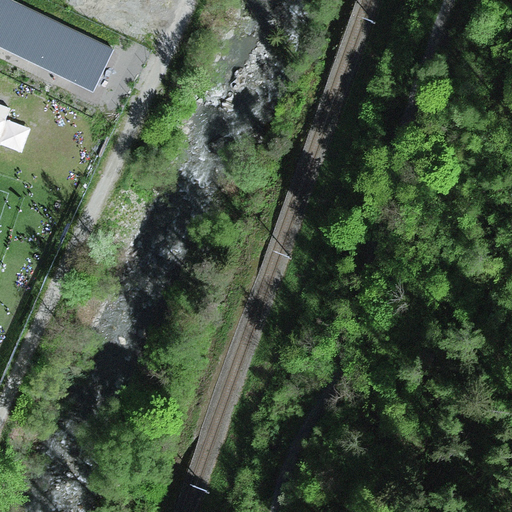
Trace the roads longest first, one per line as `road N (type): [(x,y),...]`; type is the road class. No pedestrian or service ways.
road 1 (track): [(449,0),(348,362),(296,442),(277,511)]
road 2 (track): [(184,0),(0,407)]
